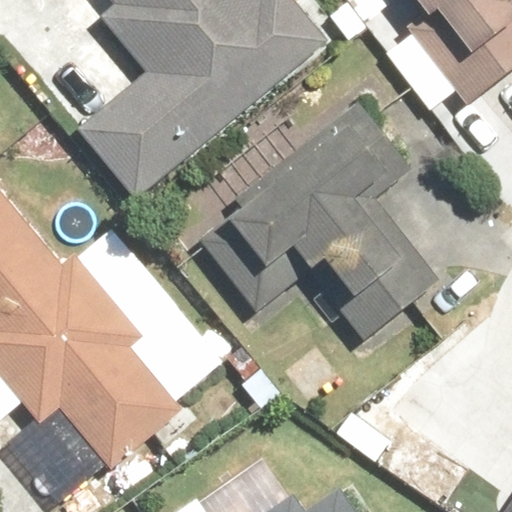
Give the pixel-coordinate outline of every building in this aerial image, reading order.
[(83,130),(146,202),(332,41),(296,0),(95,0),(155,68),(83,130)] [(511,0),(436,0),(454,23),(425,45),(477,112),(511,85),(511,0)] [(365,89),(189,228),(259,317),(283,298),(337,366),(489,246),(365,89)] [(95,245),(72,264),(0,181),(0,368),(50,425),(66,410),(119,471),(195,405),(142,344),(164,325),(95,245)] [(398,511),(355,452),(269,511),(398,511)]
